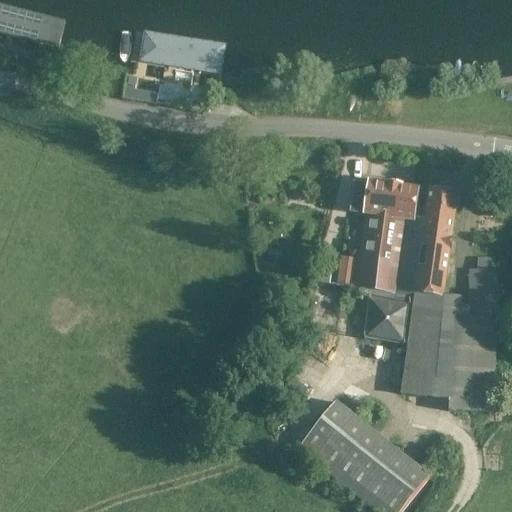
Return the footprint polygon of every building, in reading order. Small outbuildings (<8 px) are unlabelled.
[(66,23),(0,5),(0,34),(59,50),(66,23)] [(224,48),(140,34),(136,64),(219,77),(224,48)] [(226,91),(211,89),(209,99),(225,101),(226,91)] [(417,190),(371,183),(367,210),(366,210),(355,289),(415,296),(402,395),(446,400),(446,413),(492,413),(496,273),(469,272),(468,298),(441,299),(456,195),(428,192),(426,210),(415,208),(417,190)] [(343,257),(339,284),(353,286),(356,258),(343,257)] [(295,453),(365,511),(402,511),(429,481),(337,404),(295,453)]
